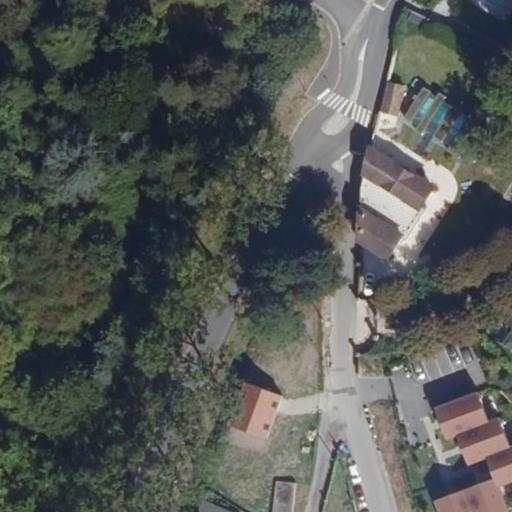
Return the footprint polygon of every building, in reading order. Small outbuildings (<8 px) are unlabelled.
[(405,0),(423,12),(430,0),(405,0)] [(507,21),(511,11),(511,0),(479,0),(477,7),(507,21)] [(386,81),(377,114),(397,119),(406,87),(386,81)] [(420,88),(402,124),(449,147),(467,112),(420,88)] [(359,188),(358,241),(387,257),(401,233),(406,236),(424,207),(420,206),(431,188),(368,148),(359,188)] [(279,398),(237,383),(222,424),(263,439),(279,398)] [(455,438),(489,424),(477,394),(434,412),(446,441),(455,438)] [(485,460),(511,449),(499,419),(489,424),(455,438),(467,467),(485,460)] [(485,460),(493,480),(496,489),(511,482),(511,448),(511,449),(485,460)] [(493,480),(466,490),(473,511),(505,511),(496,489),(493,480)] [(291,511),(293,483),(274,482),(272,511),(291,511)] [(473,511),(466,490),(434,502),(437,511),(473,511)] [(237,511),(213,503),(209,511),(237,511)]
